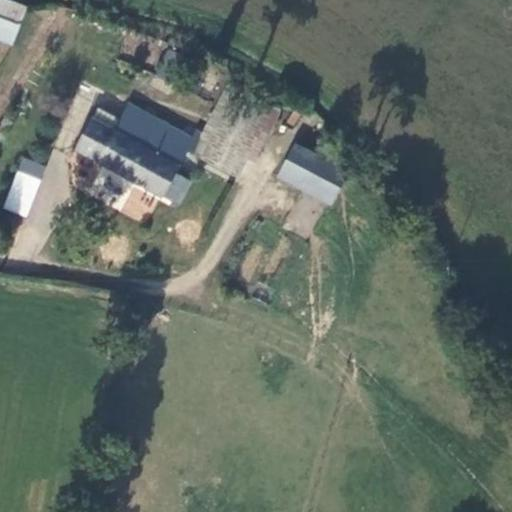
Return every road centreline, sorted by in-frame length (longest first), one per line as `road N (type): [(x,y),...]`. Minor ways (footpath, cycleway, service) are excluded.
road 1 (unclassified): [(0,263),(174,285),(205,265),(241,198),(267,189)]
road 2 (track): [(174,285),(275,327),(343,370)]
